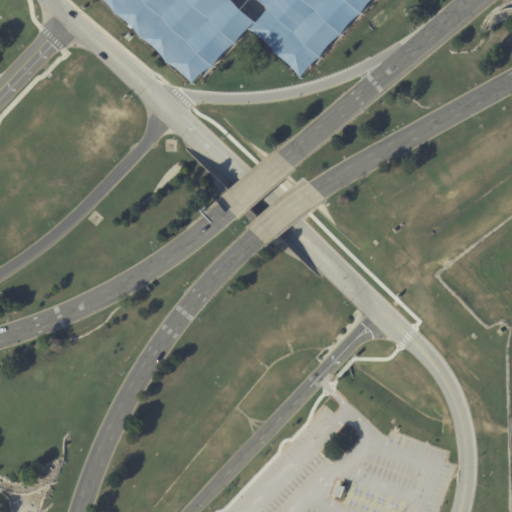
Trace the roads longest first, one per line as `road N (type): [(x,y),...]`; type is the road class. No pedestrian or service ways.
road 1 (secondary): [(78,511),(151,354),(259,233)]
road 2 (tertiary): [(382,314),(171,110)]
road 3 (secondary): [(431,38),(306,90),(187,100),(171,110)]
road 4 (secondary): [(228,209),(120,287),(0,337)]
road 5 (secondary): [(171,110),(56,236),(0,275)]
road 6 (residential): [(382,314),(434,359),(461,411),(467,470),(460,511)]
road 7 (secondary): [(316,188),(511,77)]
road 8 (secondary): [(431,38),(286,159)]
road 9 (residential): [(47,0),(171,110)]
road 10 (secondary): [(225,476),(311,387)]
